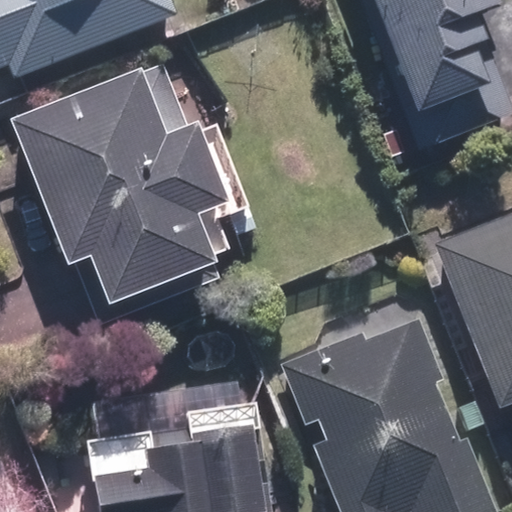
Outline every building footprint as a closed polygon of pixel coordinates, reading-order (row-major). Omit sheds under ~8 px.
[(26,74),(190,7),(186,0),(0,0),(0,65),(19,58),(26,74)] [(368,0),(428,148),(511,114),(511,82),(481,7),(498,0),(368,0)] [(169,52),(22,111),(109,321),(271,255),(212,112),(197,119),(169,52)] [(511,209),(437,239),(503,406),(511,402),(511,209)] [(421,303),(287,361),(351,508),(342,511),(508,511),(511,511),(421,303)] [(282,511),(270,417),(109,438),(119,511),(282,511)]
